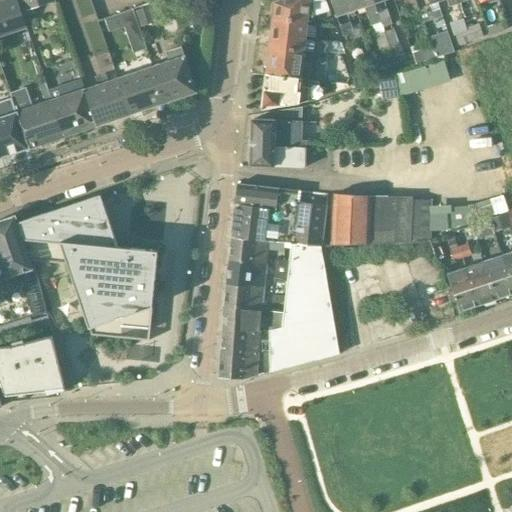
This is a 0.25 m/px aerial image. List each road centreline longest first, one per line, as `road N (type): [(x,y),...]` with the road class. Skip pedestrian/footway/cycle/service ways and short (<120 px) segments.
road 1 (residential): [(223,129),(225,181),(201,406)]
road 2 (unknown): [(224,156),(379,175),(431,159),(470,118)]
road 3 (residential): [(265,393),(511,315)]
road 4 (residential): [(0,200),(223,129)]
road 5 (residential): [(201,406),(45,410),(0,426)]
road 6 (residential): [(223,129),(235,0)]
road 7 (residential): [(303,511),(265,393)]
